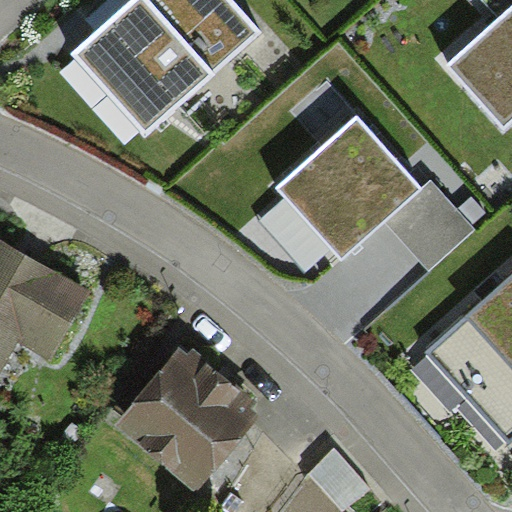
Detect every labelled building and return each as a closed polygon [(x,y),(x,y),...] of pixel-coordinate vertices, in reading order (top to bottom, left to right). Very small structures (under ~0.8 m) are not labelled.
[(260,31),(232,0),(134,0),(73,53),(145,137),(215,77),(212,73),(260,31)] [(511,7),(511,0),(482,0),(500,19),(511,7)] [(511,122),(511,7),(500,19),(448,65),(505,129),(511,122)] [(422,188),(358,115),(277,187),(342,261),(385,223),(423,189),(422,188)] [(431,180),(422,188),(423,189),(385,223),(429,271),(475,229),(431,180)] [(91,292),(0,238),(0,372),(18,342),(51,361),(91,292)] [(511,276),(425,352),(511,450),(511,276)] [(189,354),(180,347),(115,427),(196,493),(260,415),(253,409),(259,401),(194,347),(189,354)] [(343,511),(369,489),(334,449),(307,473),(341,511),(343,511)]
